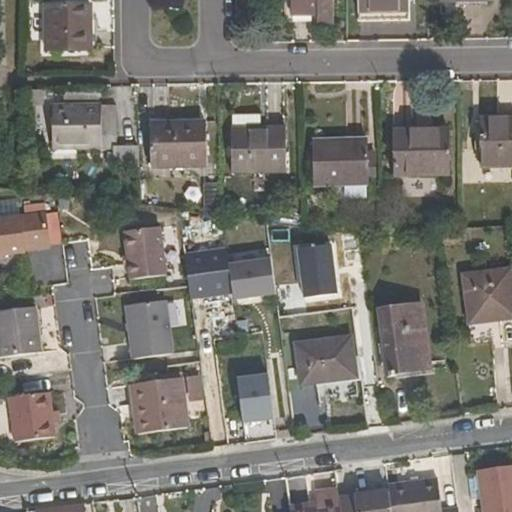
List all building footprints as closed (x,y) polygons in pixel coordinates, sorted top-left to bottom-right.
[(332,0),(293,0),(294,17),(317,16),(318,25),(333,24),(332,0)] [(407,14),(406,0),(359,0),(360,14),(407,14)] [(91,7),(44,8),(45,54),(91,52),(91,7)] [(114,108),(52,109),(53,153),(115,152),(114,108)] [(511,169),(511,118),(480,119),(481,170),(511,169)] [(263,130),(261,122),(230,121),(231,175),(285,173),(284,130),(263,130)] [(206,169),(204,123),(149,125),(150,171),(206,169)] [(421,140),(421,131),(393,132),(395,178),(448,177),(447,140),(421,140)] [(447,131),(421,131),(421,140),(447,140),(447,131)] [(367,186),(365,140),(312,141),(313,187),(367,186)] [(221,168),(206,168),(206,192),(220,193),(221,168)] [(47,246),(44,216),(0,222),(0,261),(5,261),(5,257),(25,253),(25,251),(47,246)] [(163,277),(156,227),(122,232),(128,281),(163,277)] [(223,238),(181,244),(187,287),(229,281),(227,265),(223,238)] [(269,259),(227,265),(229,281),(232,299),(274,295),(269,259)] [(511,319),(511,282),(511,270),(460,276),(466,326),(511,319)] [(174,356),(166,303),(126,308),(134,362),(174,356)] [(431,369),(423,305),(376,312),(383,376),(431,369)] [(0,360),(42,355),(36,310),(0,313),(0,360)] [(238,350),(238,336),(211,336),(211,350),(238,350)] [(357,379),(352,337),(291,345),(298,387),(357,379)] [(270,419),(264,375),(232,379),(238,424),(270,419)] [(186,427),(179,379),(129,386),(137,434),(186,427)] [(55,438),(50,393),(9,398),(14,442),(55,438)] [(511,511),(511,467),(476,473),(481,511),(511,511)] [(438,479),(387,485),(388,492),(390,511),(443,511),(443,510),(438,479)] [(390,511),(388,492),(354,496),(356,511),(390,511)] [(289,506),(290,508),(290,511),(341,511),(341,504),(320,508),(311,509),(310,503),(289,506)]
